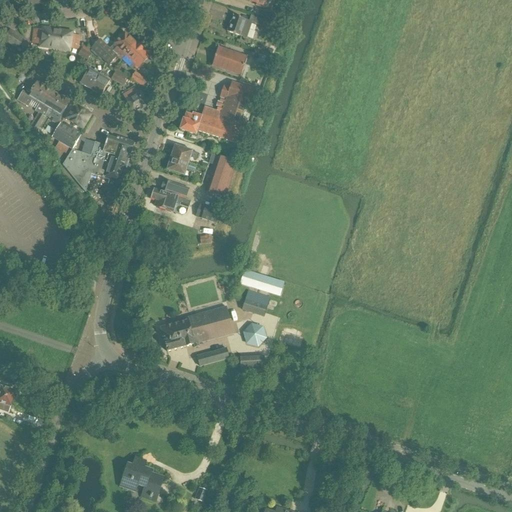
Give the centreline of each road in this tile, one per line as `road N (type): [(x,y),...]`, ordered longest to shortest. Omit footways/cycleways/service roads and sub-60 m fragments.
road 1 (tertiary): [(511,500),(109,358)]
road 2 (track): [(429,346),(511,101)]
road 3 (tertiary): [(109,358),(101,311),(151,139)]
road 4 (residential): [(151,139),(0,43)]
road 5 (unclassified): [(27,511),(72,390),(109,358)]
road 6 (track): [(401,462),(429,346),(457,340),(462,324)]
road 7 (residential): [(0,27),(126,8)]
